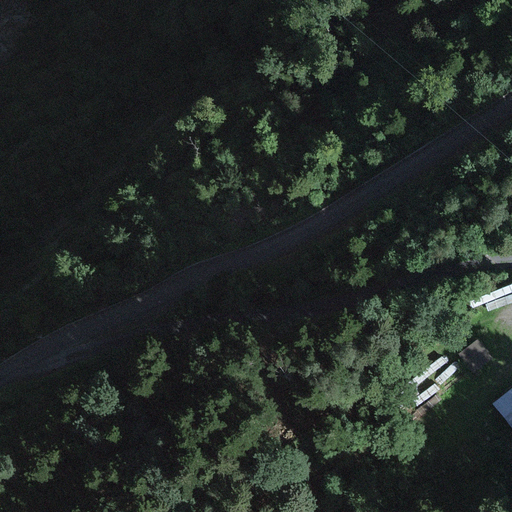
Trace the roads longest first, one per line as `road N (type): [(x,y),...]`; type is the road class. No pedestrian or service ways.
road 1 (unclassified): [(511,99),(326,216),(55,340),(0,377)]
road 2 (track): [(511,259),(299,310),(20,362)]
